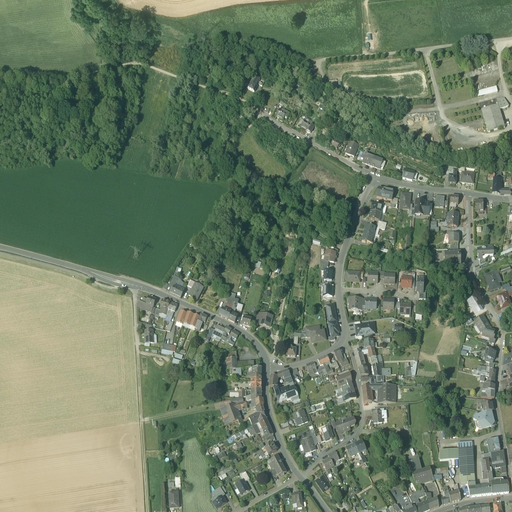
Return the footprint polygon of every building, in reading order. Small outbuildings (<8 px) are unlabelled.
[(261,81),(254,77),(247,90),(255,93),(259,86),(261,81)] [(496,87),(476,92),(478,99),(497,94),(496,87)] [(496,100),(498,106),(499,110),(509,107),(504,99),(496,100)] [(498,106),(482,110),(488,134),(505,130),(499,110),(498,106)] [(287,114),(280,110),(276,117),(284,121),(285,118),(287,114)] [(314,128),(304,123),(301,128),(307,131),(306,132),(311,135),(314,128)] [(334,140),(331,147),(337,151),(341,143),(339,143),(334,140)] [(359,145),(350,142),(345,154),(354,157),(359,145)] [(363,161),(362,164),(371,167),(374,159),(365,156),(364,158),(363,161)] [(383,162),(374,159),(371,167),(380,170),(383,163),(383,162)] [(448,168),(439,167),(439,172),(442,173),(442,175),(445,175),(446,169),(448,169),(448,168)] [(414,173),(405,170),(402,178),(412,180),(412,179),(414,173)] [(457,170),(453,170),(452,176),(449,176),(448,184),(456,184),(457,170)] [(509,180),(511,180),(511,174),(511,172),(501,171),(501,174),(490,173),(490,178),(507,180),(509,180)] [(474,173),(462,172),(461,183),(473,184),(474,173)] [(500,180),(493,180),(492,194),(499,195),(500,190),(500,180)] [(378,191),(376,198),(392,201),(392,198),(394,192),(383,189),(383,192),(378,191)] [(410,195),(401,194),(400,208),(404,208),(404,209),(409,210),(409,205),(410,195)] [(444,197),(435,196),(434,208),(443,208),(444,207),(444,202),(444,197)] [(459,197),(451,197),(450,204),(455,205),(458,205),(459,197)] [(425,201),(416,200),(415,209),(414,214),(415,214),(429,215),(430,203),(425,203),(425,201)] [(483,211),(483,201),(475,201),(475,212),(479,212),(479,211),(483,211)] [(383,206),(373,203),(371,211),(381,214),(383,206)] [(381,214),(371,211),(369,219),(371,220),(372,220),(375,221),(378,222),(379,222),(379,221),(381,214)] [(369,226),(366,225),(364,233),(373,236),(375,228),(371,227),(369,226)] [(373,236),(364,233),(362,241),(371,244),(374,245),(374,244),(376,240),(372,239),(373,236)] [(453,235),(448,235),(449,243),(459,243),(459,234),(453,235)] [(486,249),(477,249),(477,256),(478,256),(478,260),(479,260),(486,260),(489,257),(493,256),(493,248),(492,248),(486,249)] [(331,251),(326,251),(324,260),(334,262),(336,253),(333,252),(331,251)] [(461,252),(445,252),(445,263),(451,262),(451,263),(455,263),(455,264),(461,264),(461,252)] [(360,273),(347,272),(346,282),(359,282),(360,278),(360,273)] [(369,278),(368,278),(368,283),(377,283),(377,278),(378,273),(370,273),(369,278)] [(494,273),(485,276),(490,292),(500,288),(494,273)] [(395,274),(385,274),(384,279),(384,284),(394,284),(395,274)] [(411,278),(406,278),(406,279),(402,279),(401,287),(411,288),(411,278)] [(176,283),(172,281),(171,283),(169,286),(166,291),(170,293),(174,287),(176,283)] [(195,284),(190,281),(187,286),(192,289),(195,284)] [(192,289),(189,296),(196,300),(203,288),(195,284),(192,289)] [(174,287),(170,293),(170,294),(181,299),(184,292),(181,290),(174,287)] [(325,287),(323,287),(320,287),(320,292),(323,292),(323,296),(332,296),(332,292),(332,287),(325,287)] [(506,293),(496,296),(501,309),(507,307),(511,306),(506,294),(506,293)] [(482,310),(473,295),(469,297),(473,303),(471,305),(472,307),(473,308),(475,306),(479,312),(482,310)] [(156,300),(148,297),(146,304),(153,307),(156,300)] [(228,297),(227,297),(226,302),(227,302),(232,303),(231,304),(233,305),(233,303),(235,299),(228,297)] [(359,298),(348,297),(348,304),(349,304),(348,309),(359,310),(359,307),(359,298)] [(377,299),(366,298),(365,306),(365,308),(376,309),(377,299)] [(394,300),(384,299),(383,309),(393,309),(393,307),(394,301),(394,300)] [(170,302),(162,300),(160,307),(161,308),(160,310),(159,313),(160,314),(167,315),(168,310),(170,302)] [(153,307),(146,304),(146,305),(138,302),(137,305),(137,308),(151,313),(153,308),(153,307)] [(177,305),(170,302),(168,310),(171,311),(175,312),(177,305)] [(232,303),(227,302),(225,308),(224,309),(231,312),(233,305),(231,304),(232,303)] [(330,305),(327,306),(330,322),(335,321),(337,321),(333,304),(330,305)] [(410,304),(400,304),(400,314),(410,315),(410,304)] [(222,308),(221,311),(220,311),(219,313),(220,313),(219,316),(228,320),(230,313),(231,312),(224,309),(222,308)] [(187,314),(181,311),(176,322),(177,323),(182,325),(187,312),(187,314)] [(187,312),(182,325),(183,325),(183,324),(189,326),(194,315),(187,312)] [(234,315),(230,313),(228,320),(234,323),(237,317),(234,315)] [(194,315),(189,326),(195,328),(198,322),(200,317),(194,315)] [(207,317),(201,315),(200,317),(198,322),(201,323),(202,322),(205,323),(207,317)] [(265,316),(261,315),(261,318),(259,324),(269,327),(271,321),(269,320),(269,317),(268,317),(268,316),(268,315),(266,315),(265,315),(265,316)] [(483,316),(474,322),(481,332),(484,330),(490,327),(483,316)] [(252,319),(242,317),(241,321),(243,321),(242,325),(250,327),(252,319)] [(336,324),(335,321),(329,322),(332,337),(334,337),(338,336),(338,333),(339,332),(337,324),(336,324)] [(374,334),(372,324),(360,325),(355,326),(357,336),(362,335),(374,334)] [(225,330),(217,326),(215,330),(223,334),(225,330)] [(319,327),(306,330),(308,337),(311,337),(313,343),(326,340),(324,331),(320,332),(319,327)] [(232,330),(227,328),(222,337),(224,338),(225,336),(226,336),(227,334),(229,335),(232,330)] [(491,329),(487,332),(487,331),(485,331),(484,330),(481,332),(482,335),(482,336),(489,339),(494,340),(495,337),(493,336),(495,331),(491,329)] [(223,334),(215,330),(214,331),(212,335),(211,336),(211,337),(219,342),(223,334)] [(153,331),(144,331),(145,344),(154,343),(153,331)] [(239,335),(233,331),(230,336),(231,337),(236,340),(239,335)] [(368,340),(364,341),(364,343),(365,349),(367,349),(373,348),(374,348),(373,340),(371,340),(371,339),(368,339),(368,340)] [(373,348),(367,349),(369,354),(370,359),(376,357),(373,348)] [(291,349),(287,349),(287,350),(287,353),(287,357),(295,357),(296,356),(296,350),(296,349),(291,349)] [(339,349),(333,352),(337,359),(342,356),(342,355),(339,349)] [(360,351),(354,352),(357,365),(359,369),(365,368),(361,355),(360,351)] [(496,353),(486,351),(484,358),(493,360),(494,360),(496,353)] [(326,356),(318,361),(320,366),(329,362),(326,356)] [(342,356),(337,359),(338,363),(340,362),(342,367),(349,364),(346,359),(344,360),(342,356)] [(236,359),(227,359),(227,370),(230,370),(237,370),(237,364),(236,359)] [(336,361),(330,364),(333,369),(332,370),(339,367),(336,361)] [(313,362),(306,365),(308,372),(310,376),(316,373),(314,371),(316,370),(315,367),(313,362)] [(406,369),(406,376),(415,376),(417,362),(413,362),(412,368),(406,369)] [(365,368),(359,369),(361,377),(368,376),(367,371),(366,367),(365,368)] [(253,369),(253,374),(252,374),(252,375),(251,380),(261,380),(261,368),(253,369)] [(288,370),(281,372),(283,378),(284,379),(285,379),(290,377),(291,377),(288,370)] [(274,376),(271,376),(269,387),(273,387),(275,387),(276,387),(277,379),(277,377),(274,376)] [(338,378),(336,379),(337,382),(339,387),(347,384),(345,380),(343,376),(338,378)] [(290,377),(285,379),(288,389),(294,386),(293,383),(290,377)] [(380,377),(373,377),(374,383),(374,386),(375,386),(377,385),(382,386),(383,386),(383,379),(383,377),(380,377)] [(261,380),(251,380),(251,389),(251,396),(261,394),(261,380)] [(288,389),(283,390),(286,400),(298,396),(294,386),(288,389)] [(368,386),(361,387),(362,395),(371,394),(370,391),(370,386),(368,386)] [(383,386),(382,386),(382,391),(382,404),(390,403),(391,386),(383,386)] [(283,390),(280,391),(279,387),(276,388),(276,387),(275,387),(273,387),(279,403),(286,400),(283,390)] [(352,387),(349,388),(350,390),(350,391),(347,392),(340,394),(336,395),(337,396),(338,399),(343,398),(346,397),(354,394),(352,387)] [(354,394),(346,397),(343,398),(344,403),(356,399),(354,394)] [(371,394),(362,395),(363,403),(372,402),(371,394)] [(251,401),(249,402),(251,407),(257,406),(263,405),(264,405),(263,399),(252,401),(251,401)] [(243,403),(233,406),(235,412),(247,408),(246,403),(243,403)] [(491,403),(483,405),(484,413),(491,412),(493,411),(491,403)] [(263,405),(257,406),(258,413),(259,414),(252,418),(249,420),(252,426),(256,424),(259,423),(266,419),(263,412),(264,412),(263,405)] [(233,406),(220,410),(226,426),(238,421),(235,412),(233,406)] [(303,411),(293,415),(297,427),(308,423),(303,411)] [(380,413),(373,413),(374,424),(382,424),(382,420),(381,412),(380,413)] [(481,415),(479,415),(477,415),(475,415),(474,417),(474,419),(476,421),(478,420),(480,429),(491,427),(491,426),(493,422),(491,412),(484,413),(483,416),(481,415)] [(347,421),(346,421),(349,427),(353,426),(355,423),(353,418),(347,421)] [(266,419),(259,423),(262,430),(263,431),(270,428),(266,419)] [(335,424),(335,425),(336,429),(338,434),(350,430),(349,427),(346,421),(335,424)] [(270,428),(263,431),(265,436),(266,438),(273,435),(270,428)] [(330,428),(326,429),(326,428),(321,430),(325,442),(329,441),(328,440),(333,438),(330,428)] [(491,454),(501,453),(498,439),(488,440),(487,446),(488,446),(489,454),(491,454)] [(314,446),(312,440),(301,443),(305,454),(315,451),(314,446)] [(362,442),(354,446),(358,454),(366,450),(362,442)] [(273,444),(265,448),(268,452),(267,453),(268,455),(277,451),(273,444)] [(352,447),(346,450),(345,450),(347,454),(348,454),(350,458),(350,457),(354,455),(355,456),(358,454),(354,446),(352,447)] [(472,449),(458,450),(459,460),(459,475),(461,485),(467,485),(475,484),(473,449),(472,449)] [(340,450),(335,453),(339,460),(343,458),(340,450)] [(458,450),(439,451),(440,461),(459,460),(458,450)] [(224,452),(218,456),(220,460),(227,457),(224,452)] [(501,453),(491,454),(491,460),(504,458),(503,452),(501,453)] [(335,453),(328,457),(330,460),(332,464),(336,461),(336,462),(339,460),(335,453)] [(286,472),(278,456),(270,460),(275,468),(277,473),(279,476),(283,474),(286,472)] [(490,460),(488,461),(489,470),(501,468),(504,467),(506,467),(504,458),(491,460),(490,460)] [(419,459),(405,464),(410,474),(411,474),(422,471),(419,459)] [(330,460),(322,464),(327,472),(329,470),(334,467),(332,464),(330,460)] [(487,461),(482,462),(482,463),(480,464),(482,480),(483,481),(488,480),(489,485),(491,484),(492,484),(489,470),(488,461),(487,461)] [(220,478),(222,481),(226,478),(225,476),(236,469),(234,466),(217,476),(219,478),(220,478)] [(275,468),(271,470),(271,469),(268,471),(271,476),(277,473),(275,468)] [(422,471),(411,474),(412,476),(411,476),(412,478),(413,478),(414,483),(416,487),(420,485),(421,485),(420,481),(429,478),(432,477),(430,470),(430,468),(422,471)] [(448,468),(440,469),(441,476),(441,477),(449,476),(448,468)] [(246,473),(240,476),(243,481),(244,483),(249,480),(246,473)] [(326,482),(324,479),(322,477),(316,481),(323,492),(330,487),(328,485),(326,482)] [(243,481),(236,485),(241,495),(249,491),(244,483),(243,481)] [(492,484),(491,484),(489,485),(489,487),(490,495),(509,494),(508,482),(503,483),(495,484),(492,484)] [(489,487),(475,488),(475,484),(467,485),(470,498),(490,495),(489,487)] [(212,499),(214,502),(215,501),(214,500),(217,498),(218,499),(222,497),(224,495),(223,494),(220,489),(212,494),(215,498),(212,499)] [(411,494),(412,497),(409,498),(414,507),(420,505),(417,500),(426,496),(425,494),(423,490),(411,494)] [(299,491),(296,492),(296,494),(291,495),(293,505),(297,504),(298,508),(303,507),(300,492),(299,492),(299,491)] [(178,492),(169,493),(170,508),(179,508),(178,492)] [(457,493),(448,495),(449,495),(451,503),(460,501),(459,492),(457,493)] [(449,495),(445,496),(445,497),(441,499),(443,506),(451,503),(449,495)] [(227,503),(222,497),(218,499),(217,498),(214,500),(215,501),(220,508),(227,503)] [(431,501),(427,503),(430,511),(439,507),(437,499),(431,501)] [(420,505),(414,507),(416,511),(427,511),(430,511),(427,503),(427,502),(420,505)] [(416,511),(414,507),(412,503),(402,508),(404,511),(401,511),(400,511),(416,511)]
